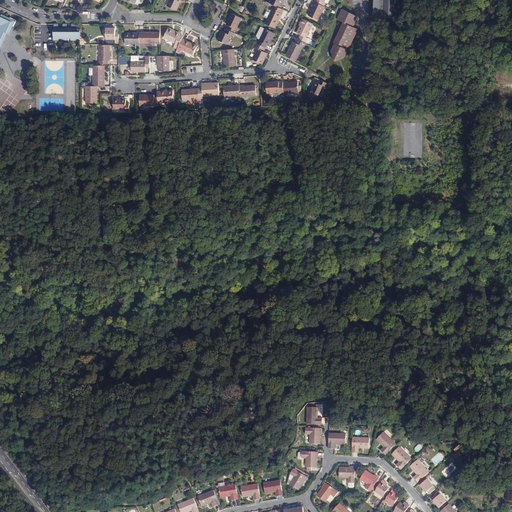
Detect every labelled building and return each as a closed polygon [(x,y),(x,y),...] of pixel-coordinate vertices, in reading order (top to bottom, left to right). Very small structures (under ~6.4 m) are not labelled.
[(181,0),(169,0),(167,6),(176,10),(181,0)] [(397,15),(397,0),(373,0),(373,15),(382,15),(382,12),(385,12),(385,15),(397,15)] [(318,20),(324,6),(315,2),(314,1),(312,5),(313,6),(308,16),(318,20)] [(282,14),(284,10),(280,8),(270,3),(267,7),(271,9),(264,23),(275,28),(279,19),(277,19),(280,13),(282,14)] [(341,51),(346,54),(358,27),(354,25),(358,15),(343,8),(338,18),(344,21),(335,41),(336,42),(339,43),(338,46),(342,49),(341,51)] [(230,26),(228,29),(233,31),(239,17),(232,14),(227,25),(230,26)] [(0,50),(8,34),(10,35),(16,21),(2,15),(1,17),(0,16),(0,50)] [(304,19),(301,26),(298,33),(301,35),(299,39),(305,43),(308,38),(306,37),(313,23),(304,19)] [(81,38),(81,29),(76,29),(75,24),(72,24),(72,29),(67,29),(67,24),(63,24),(63,29),(58,29),(58,24),(54,25),(54,39),(59,39),(59,38),(63,38),(63,39),(68,39),(68,38),(72,38),(72,39),(77,40),(77,38),(81,38)] [(119,40),(119,32),(115,32),(115,28),(106,28),(106,39),(115,39),(115,40),(119,40)] [(182,39),(183,37),(179,35),(179,34),(168,28),(164,38),(175,44),(178,46),(182,39)] [(228,29),(226,28),(224,34),(221,33),(217,42),(226,46),(233,31),(228,29)] [(258,43),(265,47),(267,44),(268,44),(271,39),(273,36),(274,37),(275,33),(265,28),(258,43)] [(160,33),(139,33),(140,34),(139,43),(152,43),(158,44),(160,44),(160,33)] [(139,43),(140,34),(125,34),(125,44),(137,44),(139,44),(139,43)] [(286,56),(296,61),(303,47),(305,47),(307,44),(305,43),(299,39),(296,38),(294,42),(291,49),(290,49),(286,56)] [(190,43),(182,39),(178,46),(177,50),(180,51),(181,49),(193,54),(196,48),(189,45),(190,43)] [(345,55),(346,54),(341,51),(342,49),(338,46),(339,43),(336,42),(332,49),(334,56),(337,55),(338,58),(345,55)] [(264,51),(265,47),(258,43),(256,47),(258,48),(253,59),(261,63),(262,64),(267,53),(264,51)] [(110,45),(100,45),(100,64),(108,64),(108,61),(110,61),(110,45)] [(235,49),(224,50),(225,66),(236,65),(235,49)] [(146,67),(150,67),(150,56),(146,56),(146,60),(132,60),(132,71),(146,71),(146,67)] [(169,70),(170,56),(160,56),(158,56),(158,63),(161,63),(161,67),(161,70),(169,70)] [(102,65),(93,65),(93,86),(98,86),(104,86),(104,73),(102,73),(102,65)] [(328,88),(330,84),(321,79),(319,83),(317,82),(315,86),(314,87),(313,87),(309,94),(318,97),(324,86),(328,88)] [(283,82),(284,93),(299,92),(298,82),(288,83),(288,81),(283,82)] [(268,94),(284,93),(283,82),(279,82),(279,83),(267,84),(268,94)] [(208,95),(219,95),(219,85),(214,86),(214,83),(203,84),(203,88),(199,88),(200,98),(204,98),(204,97),(204,96),(208,95)] [(240,96),(240,85),(224,87),(225,97),(240,96)] [(240,96),(241,96),(256,95),(255,85),(244,86),(244,85),(240,85),(240,96)] [(93,86),(86,86),(86,103),(96,103),(97,90),(98,90),(98,86),(93,86)] [(183,100),(200,99),(200,98),(199,88),(182,89),(183,100)] [(158,103),(158,106),(160,105),(160,102),(174,101),(174,91),(158,92),(158,98),(158,103)] [(140,103),(158,103),(158,98),(155,98),(154,92),(140,93),(140,103)] [(126,99),(113,98),(113,109),(125,110),(125,112),(129,112),(129,104),(126,104),(126,99)] [(318,408),(307,408),(306,425),(321,425),(322,419),(318,418),(317,418),(318,408)] [(320,433),(321,433),(322,429),(305,428),(305,435),(309,435),(309,444),(320,444),(320,435),(320,433)] [(386,455),(396,444),(384,432),(376,441),(384,448),(381,451),(386,455)] [(329,433),(328,449),(335,449),(335,445),(345,445),(346,434),(329,433)] [(369,449),(370,438),(352,437),(352,453),(359,453),(359,449),(369,449)] [(411,459),(399,447),(391,455),(399,462),(399,463),(396,465),(401,470),(411,459)] [(316,457),(318,457),(318,453),(301,452),(301,459),(305,459),(305,468),(307,468),(306,471),(307,471),(311,471),(311,468),(316,468),(316,459),(316,457)] [(430,473),(418,460),(410,467),(416,475),(413,478),(417,483),(430,473)] [(355,488),(356,487),(356,483),(354,483),(355,474),(355,468),(355,467),(351,467),(351,468),(349,468),(339,468),(338,479),(348,479),(348,483),(349,483),(349,486),(350,488),(355,488)] [(298,490),(303,483),(304,480),(305,481),(307,478),(293,469),(289,475),(293,477),(289,485),(298,490)] [(379,478),(376,476),(375,477),(373,476),(366,471),(360,480),(367,484),(365,488),(370,492),(379,478)] [(429,495),(436,489),(428,479),(420,486),(426,493),(427,492),(429,495)] [(382,480),(381,483),(375,492),(384,498),(386,496),(384,495),(387,491),(389,488),(386,486),(384,485),(385,482),(382,480)] [(283,496),(280,481),(263,483),(265,494),(275,493),(276,497),(283,496)] [(325,483),(322,486),(324,487),(322,489),(316,496),(325,503),(331,496),(334,498),(338,493),(325,483)] [(258,484),(241,487),(243,498),(253,496),(253,500),(260,499),(258,484)] [(231,501),(237,500),(235,485),(219,487),(220,498),(230,496),(231,501)] [(394,494),(395,492),(392,490),(384,502),(393,507),(399,498),(396,496),(394,494)] [(197,497),(201,507),(211,504),(212,507),(219,505),(213,491),(197,497)] [(447,501),(438,492),(431,498),(434,500),(432,501),(439,508),(447,501)] [(191,511),(198,511),(193,498),(178,505),(180,511),(189,511),(191,511)] [(405,511),(409,506),(407,504),(405,506),(403,504),(400,502),(393,511),(405,511)]
